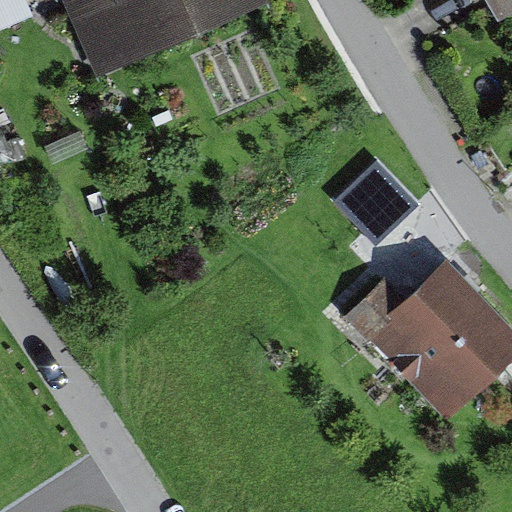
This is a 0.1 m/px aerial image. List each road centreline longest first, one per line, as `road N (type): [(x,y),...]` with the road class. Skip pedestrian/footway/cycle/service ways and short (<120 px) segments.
road 1 (residential): [(359,0),(511,245)]
road 2 (residential): [(0,290),(141,511)]
